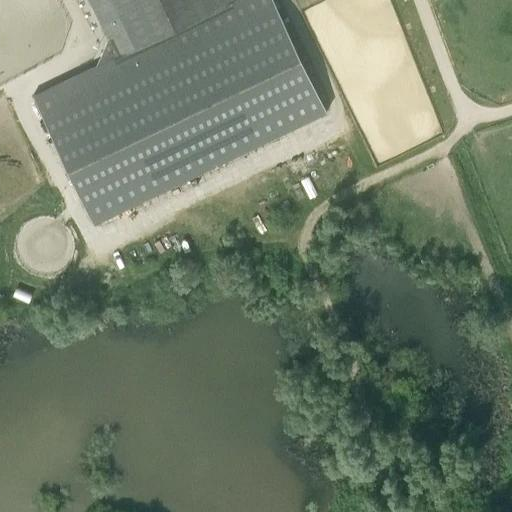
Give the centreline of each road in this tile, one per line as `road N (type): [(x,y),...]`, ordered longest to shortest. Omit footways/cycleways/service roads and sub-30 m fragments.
road 1 (track): [(470,111),(441,149),(329,204),(295,235),(246,240),(142,273),(107,258)]
road 2 (track): [(295,235),(356,374),(395,511)]
